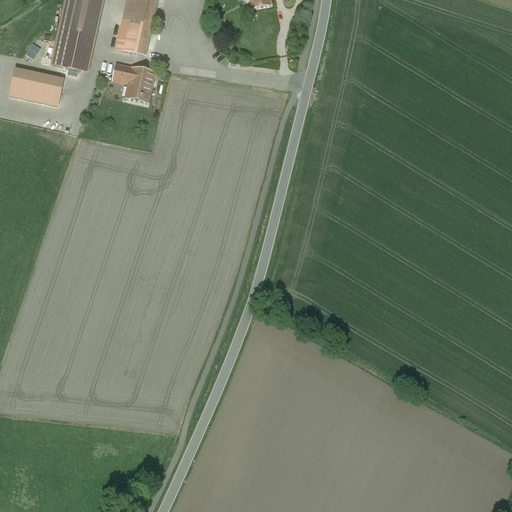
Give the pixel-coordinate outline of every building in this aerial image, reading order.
[(96,0),(65,0),(51,66),(80,73),(96,0)] [(156,0),(126,0),(123,20),(151,26),(156,0)] [(250,0),(252,11),(271,8),(269,0),(250,0)] [(151,26),(123,20),(115,51),(144,57),(151,26)] [(34,44),(26,55),(35,61),(42,50),(34,44)] [(32,68),(2,61),(0,69),(0,104),(22,109),(26,92),(32,68)] [(155,74),(116,66),(112,83),(128,86),(125,101),(148,106),(155,74)] [(70,84),(51,79),(49,89),(67,93),(70,84)] [(82,87),(70,84),(67,93),(80,96),(82,87)] [(67,93),(49,89),(43,114),(74,121),(80,96),(67,93)] [(34,93),(26,92),(22,109),(28,111),(30,111),(34,93)] [(22,109),(0,104),(0,109),(27,116),(28,111),(22,109)]
